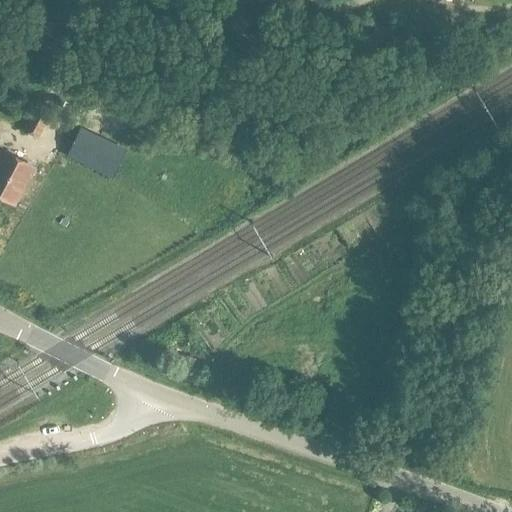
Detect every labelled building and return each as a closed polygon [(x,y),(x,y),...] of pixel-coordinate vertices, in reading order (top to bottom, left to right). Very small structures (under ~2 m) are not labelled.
[(38,139),(50,117),(35,109),(22,131),(38,139)] [(170,131),(150,123),(145,136),(166,143),(170,131)] [(81,127),(67,157),(113,179),(127,150),(81,127)] [(0,197),(15,206),(34,168),(2,150),(0,154),(0,197)] [(399,337),(413,338),(414,320),(400,319),(399,337)] [(178,329),(165,341),(184,363),(198,351),(178,329)]
